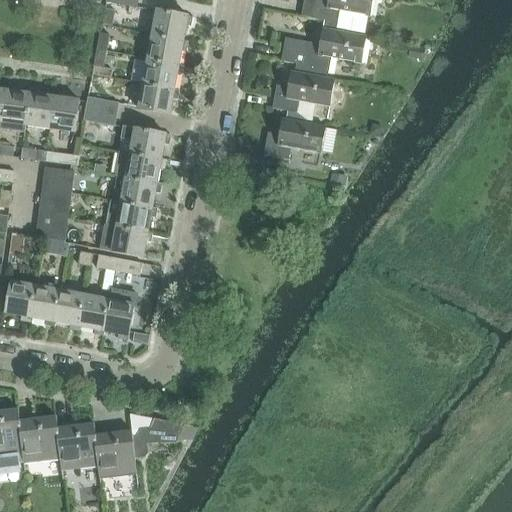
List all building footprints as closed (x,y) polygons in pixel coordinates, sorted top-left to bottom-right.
[(139,0),(107,0),(107,3),(138,9),(139,0)] [(305,0),(303,13),(306,17),(334,22),(339,23),(341,11),(372,17),(374,0),(305,0)] [(194,18),(157,11),(153,36),(185,42),(185,41),(188,26),(193,27),(194,18)] [(321,45),(287,39),(283,61),(302,65),(318,68),(316,78),(329,80),(333,58),(363,64),(368,38),(348,34),(349,30),(339,23),(334,22),(332,31),(324,30),(321,45)] [(101,34),(98,51),(108,52),(111,36),(101,34)] [(148,60),(180,66),(183,50),(188,51),(190,42),(185,41),(185,42),(153,36),(148,60)] [(98,51),(95,67),(105,69),(108,52),(98,51)] [(144,85),(176,90),(179,75),(183,76),(185,66),(180,66),(148,60),(144,85)] [(274,109),(293,113),(293,112),(299,113),(301,101),(331,107),(336,81),(329,80),(316,78),(318,68),(302,65),(300,74),(292,73),(290,88),(278,86),(274,109)] [(176,91),(144,85),(139,110),(171,116),(174,99),(179,100),(181,91),(176,90),(176,91)] [(2,123),(26,126),(31,94),(30,94),(15,92),(15,87),(6,86),(5,90),(6,91),(2,123)] [(26,126),(51,130),(55,97),(39,95),(40,90),(31,89),(30,94),(31,94),(26,126)] [(55,97),(51,130),(76,133),(80,101),(64,98),(64,94),(55,92),(55,97)] [(87,110),(118,116),(120,104),(89,98),(87,110)] [(118,116),(87,110),(84,121),(116,127),(118,116)] [(293,112),(293,113),(292,121),(284,120),(281,135),(269,133),(265,156),(290,161),(292,148),(322,154),(327,128),(308,125),(308,120),(299,113),(293,112)] [(133,141),(131,154),(163,160),(166,144),(171,145),(172,136),(127,128),(125,140),(133,141)] [(0,156),(14,158),(15,148),(0,145),(0,156)] [(22,159),(39,161),(40,151),(23,149),(22,159)] [(64,154),(48,152),(47,162),(63,164),(64,154)] [(81,156),(64,154),(63,164),(80,166),(81,156)] [(163,160),(131,154),(126,179),(158,185),(161,169),(166,170),(168,161),(163,160)] [(44,180),(74,183),(76,172),(46,168),(44,180)] [(0,169),(0,181),(14,184),(16,172),(0,169)] [(158,185),(126,179),(122,203),(154,209),(157,194),(161,195),(163,185),(158,185)] [(43,191),(73,195),(74,183),(44,180),(43,191)] [(1,207),(11,209),(13,192),(3,191),(1,207)] [(72,195),(43,191),(41,203),(71,206),(72,195)] [(40,214),(70,218),(71,206),(41,203),(40,214)] [(117,227),(149,233),(152,218),(157,219),(159,210),(154,209),(122,203),(117,227)] [(40,214),(39,226),(68,230),(70,218),(40,214)] [(0,232),(8,233),(10,217),(0,215),(0,232)] [(39,226),(37,238),(66,242),(68,230),(39,226)] [(149,233),(117,227),(113,252),(145,258),(148,243),(152,243),(154,234),(149,233)] [(14,234),(9,266),(22,268),(26,236),(14,234)] [(82,252),(79,265),(92,267),(94,255),(82,252)] [(100,256),(98,268),(117,272),(119,259),(100,256)] [(119,259),(117,272),(141,277),(144,264),(119,259)] [(31,323),(32,318),(38,286),(13,281),(7,314),(23,317),(22,321),(31,323)] [(38,286),(32,318),(48,321),(47,326),(56,328),(57,323),(63,291),(38,286)] [(87,296),(63,291),(57,323),(72,326),(71,331),(80,332),(81,328),(87,296)] [(111,300),(87,296),(81,328),(96,330),(95,335),(104,337),(105,332),(111,300)] [(111,300),(105,332),(121,335),(120,340),(129,342),(136,305),(111,300)] [(0,455),(24,453),(21,422),(20,410),(0,412),(0,455)] [(25,465),(62,461),(59,430),(59,429),(58,418),(21,422),(24,453),(25,465)] [(133,433),(97,437),(100,468),(101,480),(138,475),(136,455),(142,454),(147,444),(179,444),(185,428),(173,425),(156,421),(152,431),(142,432),(138,440),(134,438),(133,433)] [(63,472),(100,468),(97,437),(96,425),(59,429),(59,430),(62,461),(63,472)]
